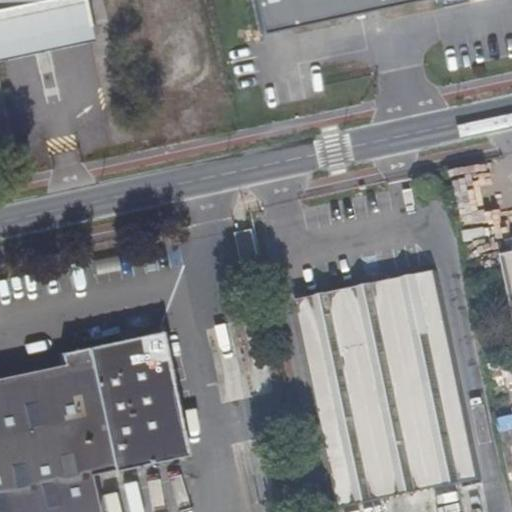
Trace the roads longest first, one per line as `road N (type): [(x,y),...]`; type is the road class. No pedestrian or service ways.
road 1 (unclassified): [(0,222),(511,111)]
road 2 (unknown): [(202,202),(211,249),(196,291),(0,338)]
